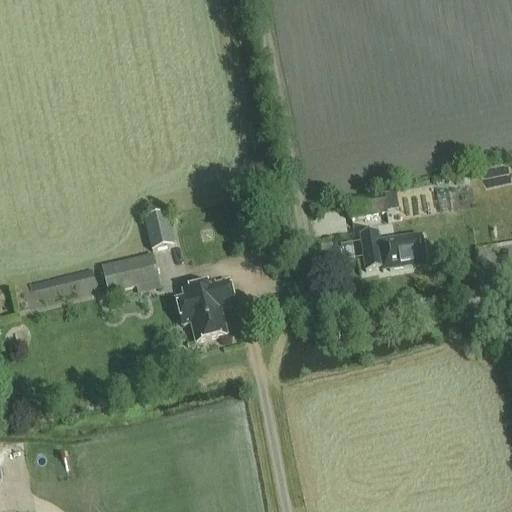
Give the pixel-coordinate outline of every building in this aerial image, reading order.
[(383,195),(346,203),(350,223),(387,215),(383,195)] [(167,215),(143,221),(151,253),(174,248),(167,215)] [(377,233),(359,236),(365,273),(381,271),(382,274),(425,267),(420,237),(378,243),(377,233)] [(153,256),(101,269),(108,297),(136,290),(134,281),(158,275),(153,256)] [(237,311),(230,284),(215,288),(214,286),(182,294),(183,299),(175,301),(182,330),(191,328),(195,346),(228,339),(222,314),(237,311)] [(478,335),(468,338),(472,352),(483,349),(478,335)] [(45,511),(115,511),(107,480),(41,497),(45,511)]
